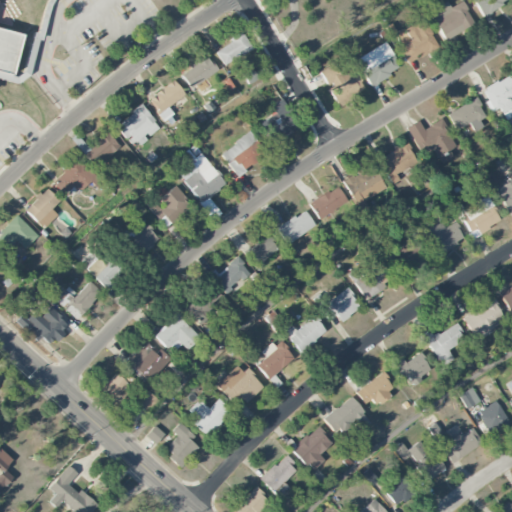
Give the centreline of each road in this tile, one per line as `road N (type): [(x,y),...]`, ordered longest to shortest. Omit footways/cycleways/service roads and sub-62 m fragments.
road 1 (residential): [(511,39),(260,201),(164,280),(58,390)]
road 2 (residential): [(511,251),(322,381),(191,511)]
road 3 (residential): [(234,0),(138,65),(0,187)]
road 4 (secondary): [(0,336),(192,511)]
road 5 (residential): [(337,149),(246,0)]
